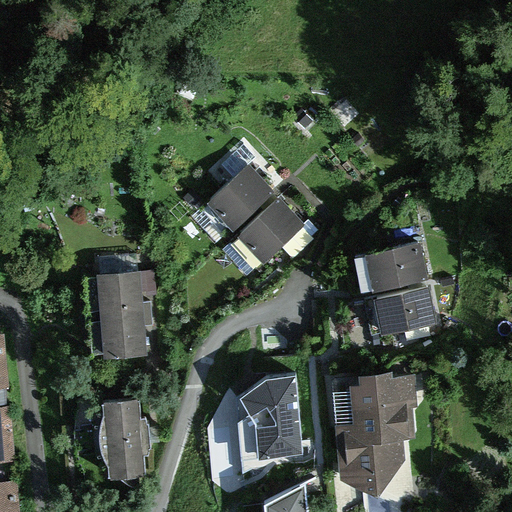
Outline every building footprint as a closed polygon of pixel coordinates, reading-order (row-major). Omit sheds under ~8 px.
[(272,189),(247,162),(206,201),(230,227),(272,189)] [(303,221),(278,195),(237,233),(261,260),(303,221)] [(422,274),(415,238),(359,249),(366,284),(422,274)] [(139,272),(96,275),(102,355),(145,351),(139,272)] [(431,318),(424,282),(368,293),(375,328),(431,318)] [(6,331),(0,331),(0,384),(10,384),(6,331)] [(330,423),(334,474),(370,489),(400,455),(398,433),(410,432),(408,403),(413,402),(411,372),(385,373),(385,368),(352,370),(353,380),(344,381),(347,422),(330,423)] [(135,397),(101,400),(106,472),(140,469),(139,449),(145,449),(143,416),(136,417),(135,397)] [(9,405),(0,405),(0,458),(13,457),(9,405)] [(19,511),(17,479),(0,480),(0,511),(19,511)] [(305,511),(304,487),(266,505),(266,511),(305,511)]
